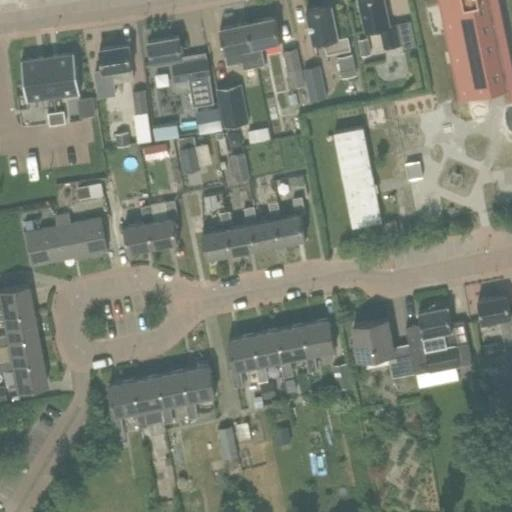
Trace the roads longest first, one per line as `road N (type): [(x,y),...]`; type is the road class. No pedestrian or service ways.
road 1 (residential): [(188,307),(332,276),(391,287),(511,261)]
road 2 (residential): [(188,307),(155,348),(79,362),(66,301),(144,284)]
road 3 (residential): [(0,28),(161,0)]
